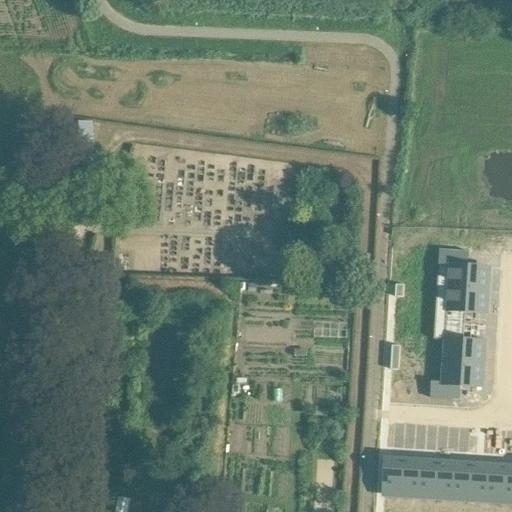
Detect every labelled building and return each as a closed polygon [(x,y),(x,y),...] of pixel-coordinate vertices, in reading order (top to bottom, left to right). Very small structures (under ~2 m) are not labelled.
[(94,153),(94,123),(67,123),(67,153),(94,153)] [(137,214),(138,196),(128,196),(127,213),(137,214)] [(440,250),(438,288),(488,291),(489,268),(468,267),(469,252),(440,250)] [(404,298),(404,286),(397,285),(396,297),(404,298)] [(438,288),(436,325),(464,327),(465,312),(486,314),(488,291),(438,288)] [(115,336),(120,336),(124,333),(124,328),(121,324),(116,324),(112,327),(112,332),(115,336)] [(436,325),(435,339),(445,340),(444,362),(483,364),(485,341),(463,340),(464,327),(436,325)] [(392,358),(391,370),(399,370),(400,367),(412,367),(412,359),(400,358),(392,358)] [(432,382),(431,398),(460,400),(461,385),(482,387),(483,364),(444,362),(442,382),(432,382)] [(387,460),(384,495),(402,496),(405,461),(387,460)] [(405,461),(402,496),(419,497),(421,462),(405,461)] [(421,462),(419,497),(436,498),(438,463),(421,462)] [(438,463),(436,498),(453,499),(455,464),(438,463)] [(455,464),(453,499),(470,501),(472,465),(455,464)] [(472,465),(470,501),(487,502),(489,466),(472,465)] [(489,466),(487,502),(504,503),(506,468),(489,466)] [(82,511),(83,511),(83,502),(76,501),(75,511),(67,510),(66,511),(82,511)]
